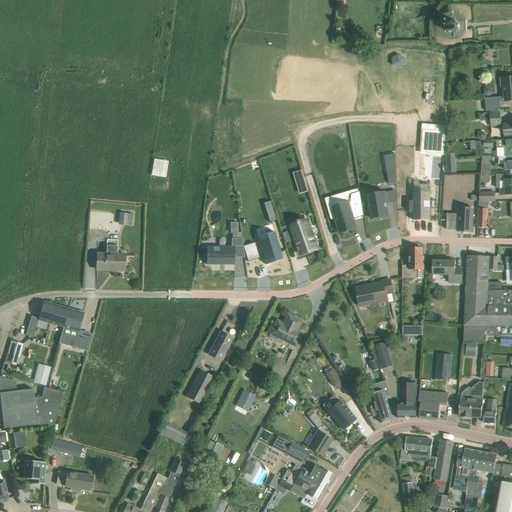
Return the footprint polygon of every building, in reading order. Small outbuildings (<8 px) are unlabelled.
[(444,26),(444,27),(444,28),(445,28),(445,29),(445,30),(446,31),(446,32),(447,32),(447,33),(448,33),(449,34),(451,34),(452,34),(453,34),(454,34),(455,34),(457,33),(457,32),(458,32),(458,31),(459,30),(459,29),(460,28),(460,27),(460,26),(460,25),(459,23),(458,22),(457,21),(457,20),(456,20),(455,20),(455,19),(454,19),(453,19),(452,19),(451,19),(450,19),(449,19),(448,20),(447,20),(446,21),(446,22),(445,22),(445,23),(445,24),(444,25),(444,26)] [(511,77),(500,79),(501,87),(503,87),(504,97),(486,98),(487,111),(501,110),(500,102),(511,101),(511,77)] [(500,112),(490,113),(491,121),(491,127),(501,126),(500,112)] [(504,140),(511,139),(511,123),(503,124),(504,135),(506,134),(507,140),(504,140)] [(423,130),(422,153),(444,154),(445,132),(423,130)] [(481,172),(490,172),(491,156),(481,156),(481,172)] [(151,158),(148,182),(163,184),(165,160),(151,158)] [(452,158),(446,159),(447,173),(457,172),(456,167),(453,168),(452,158)] [(302,171),(295,173),(301,193),(308,191),(302,171)] [(396,171),(388,173),(389,184),(397,182),(396,171)] [(511,175),(496,175),(497,182),(504,182),(504,188),(501,188),(501,195),(511,194),(511,179),(511,180),(511,175)] [(410,200),(410,212),(413,212),(413,221),(414,221),(414,220),(430,220),(430,221),(431,221),(431,185),(413,185),(413,200),(410,200)] [(351,202),(333,208),(336,219),(340,233),(357,228),(354,219),(359,218),(364,216),(360,191),(352,194),(351,202)] [(385,193),(367,196),(371,218),(389,215),(385,193)] [(495,193),(480,193),(481,201),(495,201),(495,193)] [(270,201),(264,203),(270,222),(276,220),(270,201)] [(479,208),(478,228),(488,228),(489,209),(488,209),(488,202),(480,202),(479,208)] [(473,208),(459,208),(459,220),(447,220),(447,230),(459,230),(459,232),(473,232),(473,208)] [(120,213),(119,221),(127,222),(128,214),(120,213)] [(308,220),(291,226),(301,254),(318,249),(308,220)] [(238,223),(231,223),(231,233),(233,233),(233,239),(241,239),(241,233),(238,233),(238,223)] [(288,231),(282,233),(286,243),(291,241),(288,231)] [(258,237),(266,265),(267,265),(266,263),(282,258),(283,260),(275,232),(274,232),(275,234),(259,239),(258,237)] [(207,252),(207,265),(221,265),(221,264),(224,264),(224,265),(235,265),(235,258),(235,247),(243,247),(242,239),(241,239),(233,239),(232,239),(231,247),(210,247),(210,252),(207,252)] [(259,258),(254,243),(243,247),(248,261),(259,258)] [(107,254),(97,253),(97,269),(111,269),(111,271),(124,272),(125,255),(117,254),(118,246),(107,246),(107,254)] [(403,265),(403,277),(424,278),(424,270),(424,257),(423,257),(423,249),(410,248),(410,265),(403,265)] [(502,335),(511,335),(511,290),(502,290),(488,290),(489,282),(489,269),(490,257),(468,256),(464,327),(487,327),(486,334),(502,335)] [(498,257),(490,257),(489,269),(504,270),(504,265),(498,265),(498,257)] [(450,261),(450,259),(433,259),(433,275),(449,275),(449,282),(463,283),(463,268),(455,268),(455,262),(450,261)] [(383,281),(383,282),(357,288),(361,306),(395,299),(391,280),(383,281)] [(38,320),(52,324),(57,306),(44,302),(38,320)] [(64,328),(65,328),(71,310),(57,306),(52,324),(64,328)] [(64,328),(62,335),(76,340),(74,348),(88,352),(93,334),(79,330),(84,313),(71,310),(65,328),(64,328)] [(430,312),(425,317),(431,321),(435,316),(430,312)] [(297,331),(301,322),(288,315),(284,324),(278,321),(275,328),(272,327),(269,333),(271,334),(270,336),(277,340),(278,337),(297,346),(303,334),(297,331)] [(26,335),(33,337),(36,326),(29,324),(26,335)] [(403,326),(403,335),(423,335),(423,326),(403,326)] [(486,341),(486,334),(487,327),(464,327),(464,340),(486,341)] [(209,355),(221,361),(233,338),(221,332),(209,355)] [(502,345),(511,344),(511,335),(502,335),(502,345)] [(12,341),(8,354),(19,357),(23,344),(12,341)] [(386,342),(375,345),(378,355),(388,351),(386,342)] [(307,390),(326,376),(320,368),(327,363),(320,354),(295,373),(307,390)] [(438,354),(435,381),(450,382),(453,355),(438,354)] [(376,360),(370,362),(372,372),(378,370),(376,360)] [(503,368),(502,379),(511,380),(511,369),(503,368)] [(333,369),(325,374),(330,380),(337,375),(333,369)] [(36,370),(33,382),(46,386),(49,374),(36,370)] [(186,397),(201,405),(215,378),(200,370),(186,397)] [(351,373),(345,376),(348,384),(355,380),(351,373)] [(55,387),(58,378),(49,376),(46,385),(55,387)] [(386,381),(371,386),(376,406),(372,407),(374,416),(378,414),(381,423),(393,420),(386,398),(391,396),(388,385),(386,381)] [(461,398),(460,416),(461,416),(461,417),(464,418),(472,418),(472,417),(474,417),(482,418),(483,409),(483,400),(484,383),(479,382),(471,389),(470,387),(462,393),(462,398),(461,398)] [(398,404),(398,418),(417,418),(417,403),(417,383),(406,384),(406,404),(398,404)] [(0,393),(0,397),(4,428),(37,425),(37,427),(55,425),(60,404),(42,404),(42,397),(34,398),(33,389),(0,393)] [(420,392),(419,403),(421,403),(420,418),(420,419),(434,420),(439,420),(441,405),(448,405),(449,394),(431,393),(420,392)] [(241,397),(236,406),(248,412),(252,403),(241,397)] [(484,423),(496,423),(497,400),(489,399),(489,410),(484,410),(484,423)] [(341,403),(329,413),(344,431),(357,421),(341,403)] [(314,412),(308,418),(318,429),(324,424),(314,412)] [(161,423),(156,433),(182,444),(187,435),(161,423)] [(0,431),(0,442),(8,442),(7,431),(0,431)] [(317,431),(314,437),(310,434),(308,435),(303,442),(304,444),(308,446),(308,447),(322,456),(332,440),(317,431)] [(8,434),(11,449),(20,448),(17,433),(8,434)] [(278,436),(272,448),(298,462),(301,457),(306,460),(310,453),(278,436)] [(402,445),(401,461),(411,462),(412,458),(431,460),(433,440),(407,437),(406,445),(402,445)] [(53,439),(50,450),(68,455),(71,444),(53,439)] [(207,440),(203,452),(216,457),(221,445),(207,440)] [(454,443),(442,441),(435,479),(447,482),(454,443)] [(467,485),(470,469),(472,469),(476,451),(466,449),(464,458),(459,457),(457,466),(458,466),(455,483),(467,485)] [(0,450),(0,460),(9,460),(8,450),(0,450)] [(476,451),(472,469),(470,469),(467,485),(467,487),(468,487),(466,495),(481,498),(484,483),(479,482),(480,478),(476,477),(478,470),(494,473),(497,455),(476,451)] [(175,460),(170,471),(180,475),(184,464),(175,460)] [(32,484),(44,485),(46,463),(24,461),(23,479),(33,480),(32,484)] [(248,462),(242,473),(245,475),(246,473),(251,476),(256,466),(248,462)] [(295,464),(290,472),(291,472),(305,480),(323,490),(332,475),(317,465),(311,474),(295,464)] [(502,482),(496,511),(511,511),(511,465),(504,464),(500,482),(502,482)] [(282,479),(276,490),(284,494),(286,489),(304,499),(307,494),(317,500),(323,490),(305,480),(291,472),(290,473),(287,471),(282,479)] [(65,486),(70,487),(71,491),(80,492),(82,490),(91,491),(94,477),(67,473),(59,472),(56,485),(65,486)] [(168,479),(161,496),(169,499),(179,477),(170,473),(168,479)] [(127,504),(123,511),(153,511),(154,511),(161,496),(168,479),(158,474),(140,510),(127,504)] [(272,475),(267,485),(276,490),(281,479),(272,475)] [(414,480),(403,482),(405,500),(416,498),(414,480)] [(449,497),(437,494),(435,507),(446,509),(449,497)] [(164,511),(165,511),(170,500),(169,499),(161,496),(154,511),(153,511),(164,511)] [(214,497),(207,511),(223,511),(227,503),(214,497)]
